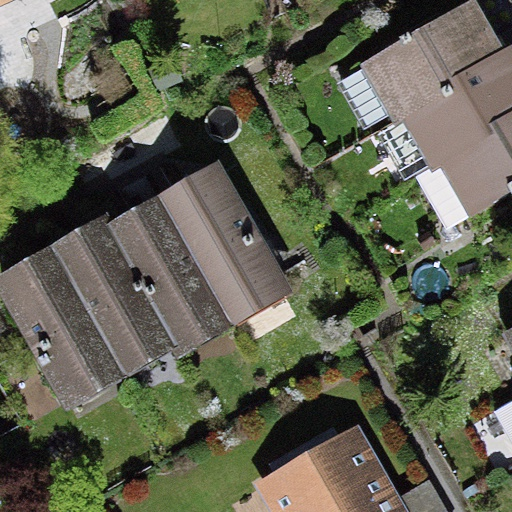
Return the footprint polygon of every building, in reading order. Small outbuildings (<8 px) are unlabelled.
[(511,59),(509,55),(501,60),(488,38),(470,7),(410,42),(407,38),(399,43),(402,47),(367,67),(397,120),(405,115),(435,166),(417,177),(443,221),(455,224),(509,193),(511,198),(511,197),(511,59)] [(164,207),(224,311),(276,281),(216,177),(164,207)] [(112,236),(167,332),(171,341),(224,311),(164,207),(112,236)] [(56,257),(116,361),(167,332),(112,236),(107,228),(56,257)] [(62,392),(116,361),(56,257),(3,287),(36,345),(62,392)] [(511,333),(509,336),(511,341),(511,403),(495,413),(511,441),(511,333)] [(0,364),(0,385),(23,426),(68,401),(62,392),(36,345),(0,364)] [(444,511),(429,484),(391,506),(350,437),(267,484),(282,511),(444,511)]
